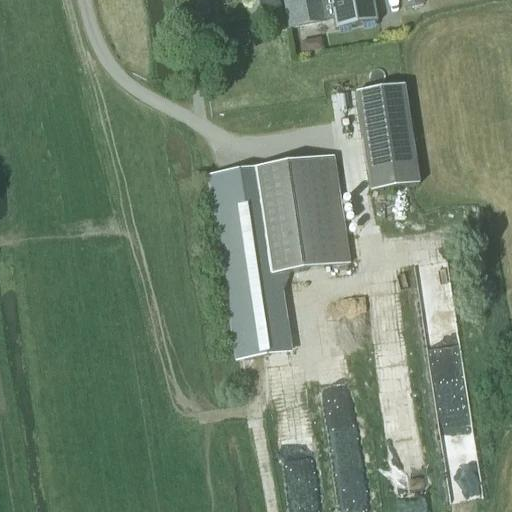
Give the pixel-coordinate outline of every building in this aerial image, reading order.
[(244,0),(250,31),(282,24),(278,0),(244,0)] [(282,0),(288,31),(325,24),(325,22),(332,21),(334,33),(377,25),(372,0),(282,0)] [(425,0),(400,0),(403,9),(426,4),(425,0)] [(321,38),(303,42),(306,54),(323,50),(321,38)] [(419,184),(405,87),(357,94),(372,191),(419,184)] [(284,286),(283,276),(347,266),(331,159),(208,177),(236,363),(286,356),(276,287),(284,286)] [(476,436),(443,439),(449,501),(482,498),(476,436)] [(323,511),(321,501),(288,506),(289,511),(323,511)]
